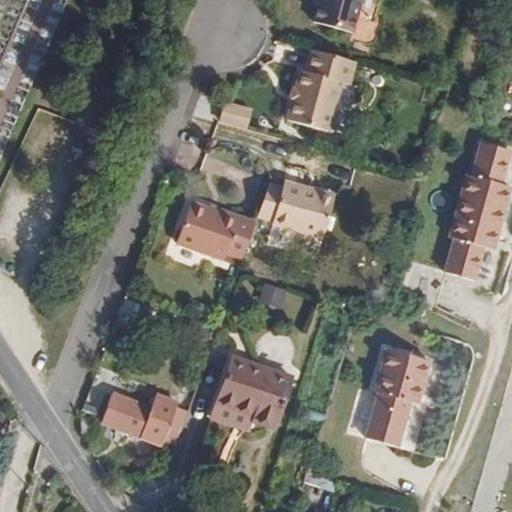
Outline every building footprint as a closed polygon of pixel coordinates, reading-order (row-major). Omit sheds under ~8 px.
[(330,0),(326,16),(363,26),(370,0),(330,0)] [(338,126),(352,79),(359,82),(367,57),(323,45),(315,66),(311,64),(296,114),(338,126)] [(502,240),(511,206),(511,175),(511,176),(511,174),(511,140),(494,134),(484,168),(478,166),(460,227),(465,229),(455,261),(484,270),(493,237),(502,240)] [(331,229),(343,188),(292,174),(280,215),(331,229)] [(249,249),(264,211),(245,203),(244,207),(198,190),(183,230),(230,248),(231,242),(249,249)] [(432,301),(443,270),(413,260),(402,291),(432,301)] [(425,392),(438,350),(397,337),(384,378),(388,380),(375,423),(405,433),(415,400),(409,398),(412,388),(419,389),(425,392)] [(277,418),(293,367),(234,348),(218,395),(256,407),(255,411),(277,418)] [(165,435),(182,390),(160,381),(155,394),(116,380),(103,411),(165,435)] [(415,400),(419,389),(412,388),(409,398),(415,400)] [(348,429),(362,434),(377,394),(362,389),(348,429)] [(256,407),(218,395),(214,407),(252,420),(255,411),(256,407)]
